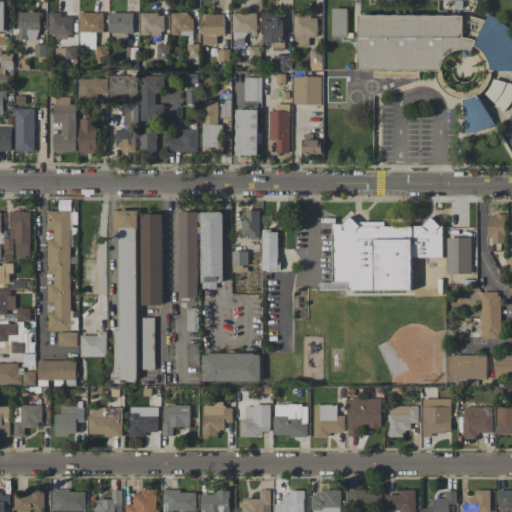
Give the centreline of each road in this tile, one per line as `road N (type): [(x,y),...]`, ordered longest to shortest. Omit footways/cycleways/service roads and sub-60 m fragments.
road 1 (residential): [(511,464),(0,463)]
road 2 (residential): [(309,183),(0,181)]
